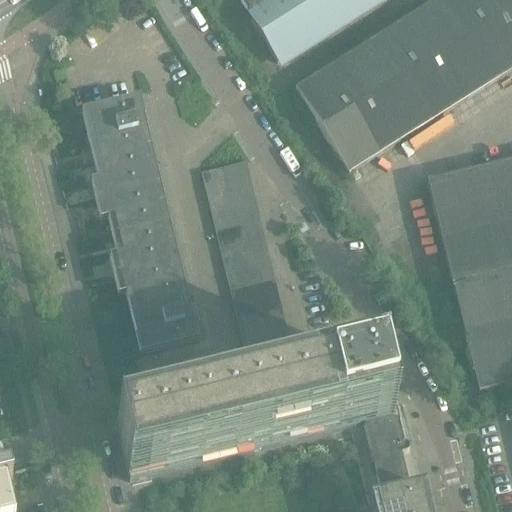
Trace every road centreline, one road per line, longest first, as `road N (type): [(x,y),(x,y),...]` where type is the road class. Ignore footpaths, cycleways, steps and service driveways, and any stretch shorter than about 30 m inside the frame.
road 1 (residential): [(459,511),(435,415),(315,220),(232,110)]
road 2 (residential): [(105,511),(0,71)]
road 3 (residential): [(0,204),(76,511)]
road 4 (residential): [(179,168),(221,338)]
road 5 (residential): [(232,110),(170,0)]
